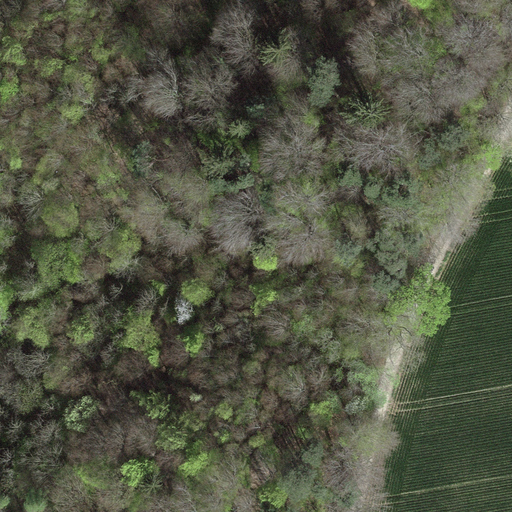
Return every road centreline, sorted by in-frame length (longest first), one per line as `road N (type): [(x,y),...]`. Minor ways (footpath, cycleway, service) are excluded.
road 1 (track): [(357,511),(389,376),(433,264),(511,111)]
road 2 (track): [(83,511),(90,449),(133,349),(144,285),(135,185)]
